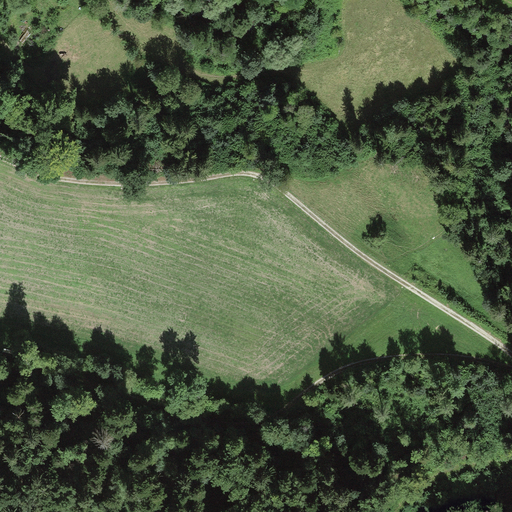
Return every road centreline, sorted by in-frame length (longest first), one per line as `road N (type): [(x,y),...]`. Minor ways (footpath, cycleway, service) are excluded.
road 1 (track): [(511,354),(369,262),(256,176),(117,184),(34,174),(0,160)]
road 2 (track): [(511,363),(456,356),(361,365),(284,414),(241,428),(196,425),(0,358)]
road 3 (track): [(0,36),(23,68),(49,85),(103,98)]
road 4 (track): [(402,511),(424,486),(511,463)]
